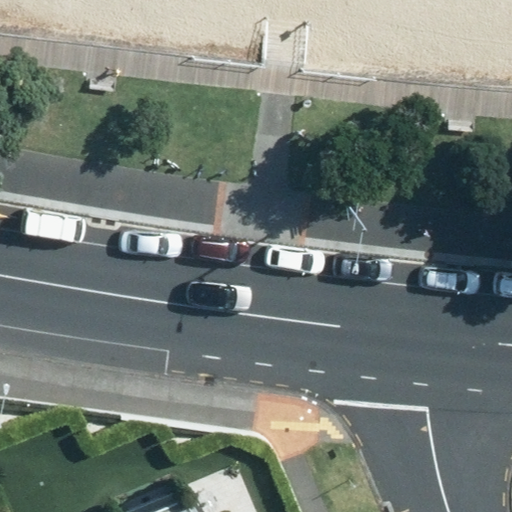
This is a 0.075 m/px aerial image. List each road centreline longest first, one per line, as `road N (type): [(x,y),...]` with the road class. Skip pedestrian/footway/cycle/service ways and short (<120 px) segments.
road 1 (primary): [(0,268),(427,335)]
road 2 (residential): [(427,335),(430,432),(448,511)]
